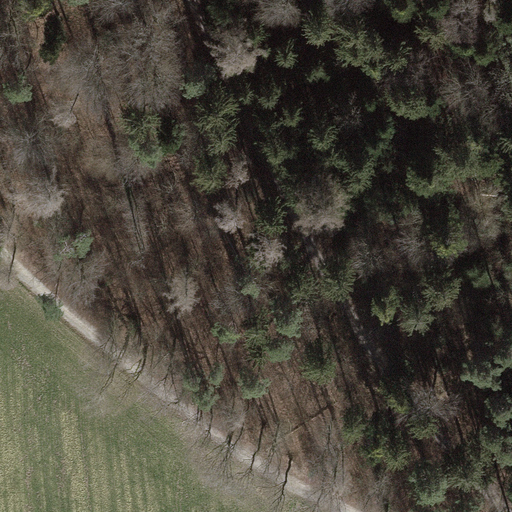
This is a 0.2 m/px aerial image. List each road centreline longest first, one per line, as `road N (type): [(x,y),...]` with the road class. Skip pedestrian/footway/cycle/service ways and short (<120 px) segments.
road 1 (track): [(510,511),(360,330),(199,0)]
road 2 (track): [(0,250),(298,488),(344,511)]
